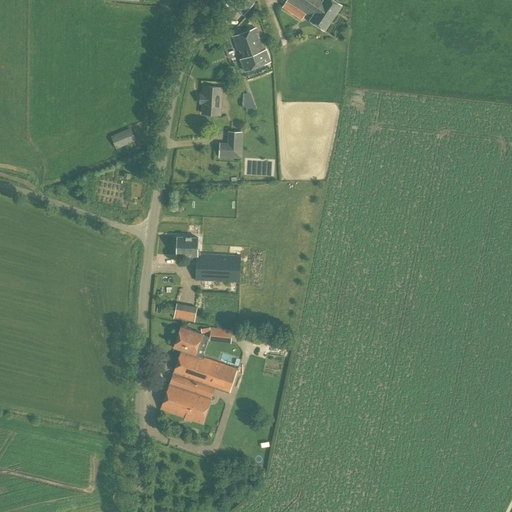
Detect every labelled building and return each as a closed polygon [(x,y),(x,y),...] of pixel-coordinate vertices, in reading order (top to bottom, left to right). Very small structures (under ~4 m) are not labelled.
[(250,0),(245,0),(238,8),(244,14),(254,3),(250,0)] [(287,0),(283,7),(290,11),(302,20),(306,14),(311,18),(310,20),(325,30),(341,5),(333,0),(287,0)] [(267,52),(266,49),(264,50),(257,29),(256,28),(232,36),(237,50),(240,49),(243,58),(240,59),(244,71),(270,62),(267,52)] [(220,108),(221,88),(204,87),(204,94),(201,94),(200,103),(203,103),(203,113),(219,114),(220,108)] [(244,107),(254,106),(254,92),(243,92),(244,107)] [(116,148),(136,140),(131,128),(111,136),(116,148)] [(242,158),(242,146),(229,145),(220,145),(219,157),(242,158)] [(196,280),(228,281),(237,281),(239,281),(240,256),(205,255),(200,254),(200,253),(197,252),(198,238),(192,238),(186,238),(178,237),(177,255),(185,255),(189,255),(189,256),(189,258),(197,259),(196,263),(196,266),(196,280)] [(194,322),(196,306),(176,303),(174,319),(194,322)] [(234,368),(222,364),(195,355),(202,335),(181,327),(174,348),(181,351),(178,358),(173,373),(169,384),(161,409),(203,423),(211,398),(214,388),(214,387),(227,391),(234,368)]
